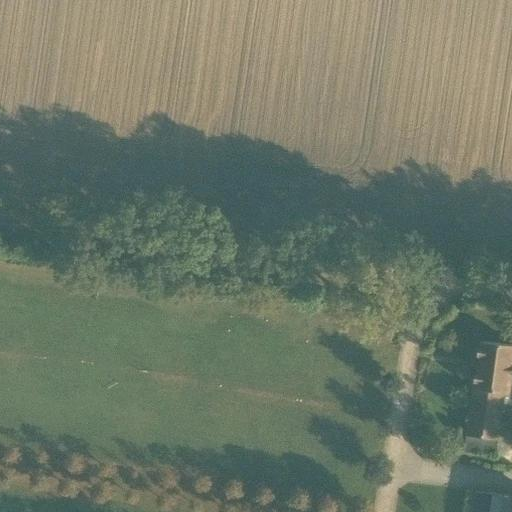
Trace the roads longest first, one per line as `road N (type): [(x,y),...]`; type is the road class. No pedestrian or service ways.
road 1 (track): [(511,286),(0,219)]
road 2 (unknown): [(450,277),(420,321),(390,457),(511,472)]
